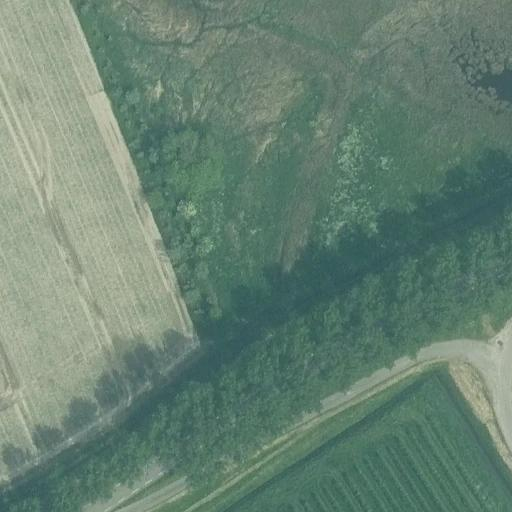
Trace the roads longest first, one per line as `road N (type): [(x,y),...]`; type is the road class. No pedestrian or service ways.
road 1 (tertiary): [(511,268),(279,389),(92,511)]
road 2 (tertiary): [(137,511),(432,355),(503,365)]
